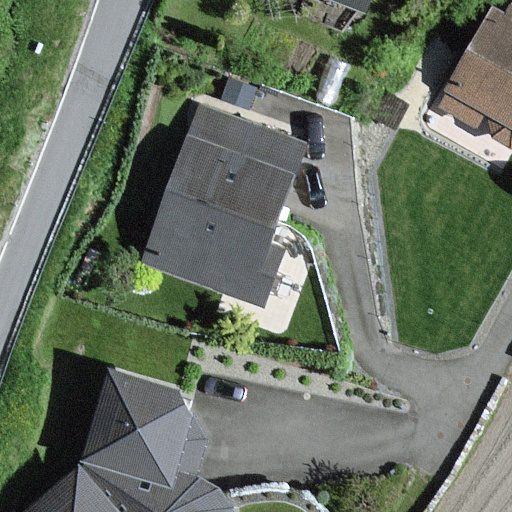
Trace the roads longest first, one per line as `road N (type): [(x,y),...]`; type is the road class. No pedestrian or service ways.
road 1 (tertiary): [(125,0),(0,317)]
road 2 (residential): [(511,314),(438,439)]
